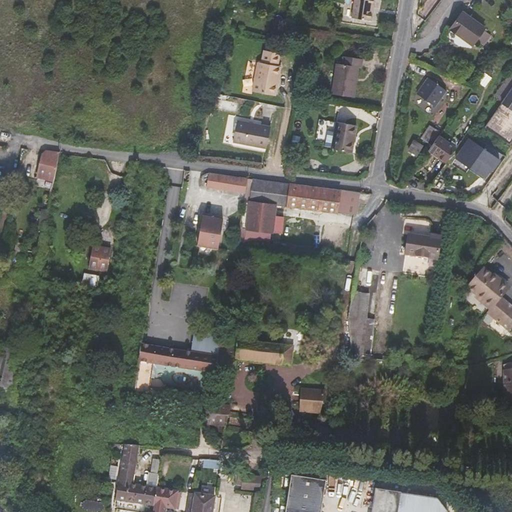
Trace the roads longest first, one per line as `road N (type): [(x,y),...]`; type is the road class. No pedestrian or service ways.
road 1 (residential): [(0,140),(375,188)]
road 2 (track): [(167,450),(511,473)]
road 3 (residential): [(407,0),(375,188)]
